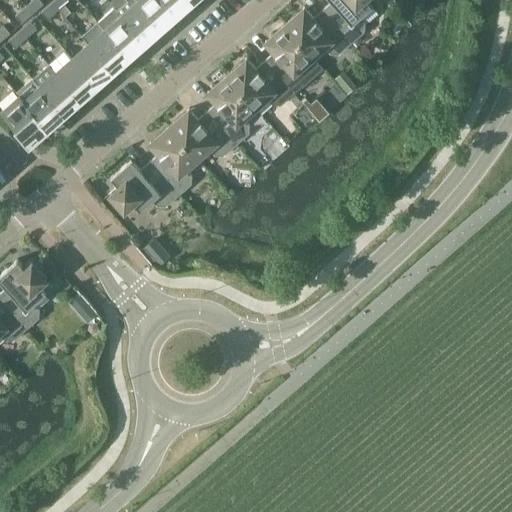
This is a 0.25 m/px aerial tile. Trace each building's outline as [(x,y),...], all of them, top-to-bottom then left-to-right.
[(40,0),(32,0),(26,5),(33,13),(43,3),(40,0)] [(60,8),(54,0),(43,10),(49,17),(60,8)] [(137,0),(121,14),(145,41),(161,27),(137,0)] [(165,0),(136,0),(137,0),(161,27),(177,13),(165,0)] [(165,0),(177,13),(191,0),(165,0)] [(330,0),(332,1),(323,9),(352,42),(364,31),(365,22),(360,16),(372,6),(366,0),(330,0)] [(33,13),(26,5),(15,15),(22,22),(33,13)] [(304,7),(284,24),(314,57),(325,47),(330,53),(339,53),(352,42),(323,9),(313,17),(304,7)] [(121,14),(104,29),(128,56),(145,41),(121,14)] [(30,21),(20,30),(26,37),(36,28),(30,21)] [(81,35),(88,43),(112,70),(128,56),(104,29),(98,21),(81,35)] [(274,52),(265,60),(294,93),(307,81),(307,73),(302,67),(314,57),(284,24),(265,41),(274,52)] [(4,25),(0,28),(0,40),(10,32),(4,25)] [(26,37),(20,30),(9,40),(15,47),(26,37)] [(88,43),(72,57),(96,84),(112,70),(88,43)] [(72,57),(56,72),(79,99),(96,84),(72,57)] [(246,57),(227,75),(256,108),(267,97),(273,103),(281,104),(294,93),(265,60),(256,68),(246,57)] [(33,78),(39,86),(63,113),(79,99),(56,72),(49,64),(33,78)] [(216,102),(207,110),(236,143),(249,132),(249,124),(244,118),(256,108),(227,75),(207,92),(216,102)] [(20,94),(19,95),(47,127),(63,113),(39,86),(24,99),(20,94)] [(47,127),(19,95),(1,110),(26,139),(43,124),(46,128),(47,127)] [(189,108),(169,125),(198,158),(210,148),(215,154),(223,155),(236,143),(207,110),(198,119),(189,108)] [(159,153),(149,161),(178,194),(191,183),(192,175),(186,169),(198,158),(169,125),(149,143),(159,153)] [(178,194),(149,161),(140,169),(131,159),(111,177),(118,185),(110,192),(125,209),(133,202),(140,210),(152,199),(157,205),(166,205),(178,194)] [(0,280),(6,287),(0,292),(0,298),(26,328),(39,317),(39,309),(34,303),(46,292),(39,284),(47,277),(32,260),(24,267),(17,259),(0,273),(0,280)] [(0,333),(5,339),(13,340),(26,328),(0,298),(0,333)]
